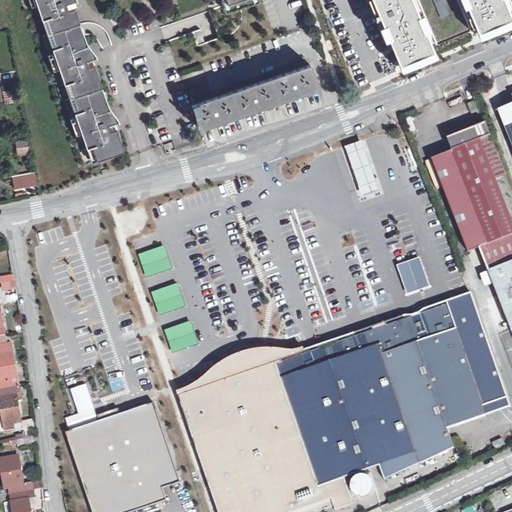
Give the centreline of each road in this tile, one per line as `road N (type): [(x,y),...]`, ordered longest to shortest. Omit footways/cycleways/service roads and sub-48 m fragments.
road 1 (tertiary): [(16,216),(341,115),(511,46)]
road 2 (residential): [(16,216),(61,511)]
